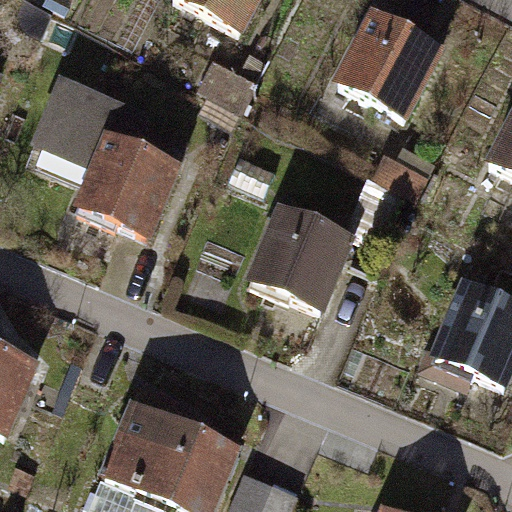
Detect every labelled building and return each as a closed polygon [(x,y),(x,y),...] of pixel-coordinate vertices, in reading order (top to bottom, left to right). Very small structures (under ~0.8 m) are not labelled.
[(272,0),(182,0),(168,29),(241,64),(272,0)] [(403,153),(438,76),(365,44),(330,120),(403,153)] [(126,159),(141,120),(60,89),(35,154),(95,177),(76,226),(143,252),(172,177),(126,159)] [(511,214),(511,133),(482,201),(511,214)] [(381,173),(370,196),(419,218),(430,195),(381,173)] [(354,246),(285,218),(254,292),(323,320),(354,246)] [(511,375),(511,316),(470,298),(438,368),(503,397),(511,375)] [(33,369),(0,356),(0,447),(3,448),(33,369)] [(219,511),(241,458),(131,414),(100,491),(153,511),(219,511)] [(302,511),(304,508),(249,485),(237,511),(302,511)]
